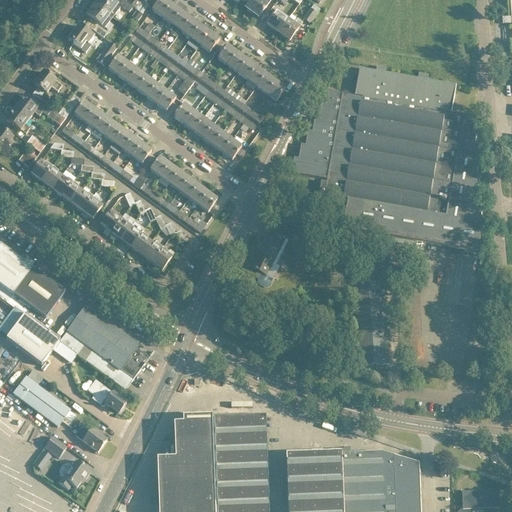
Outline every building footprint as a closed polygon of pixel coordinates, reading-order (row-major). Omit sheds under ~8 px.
[(120,9),(117,7),(108,0),(98,0),(94,6),(112,19),(120,9)] [(118,0),(116,3),(129,13),(132,8),(130,7),(120,0),(118,0)] [(138,0),(135,0),(130,7),(132,8),(141,15),(148,6),(152,0),(141,0),(141,2),(138,0)] [(163,0),(160,0),(152,12),(161,19),(171,6),(163,0)] [(258,19),(264,11),(271,1),(269,0),(263,0),(261,3),(257,0),(252,0),(245,10),(258,19)] [(86,16),(94,23),(101,28),(104,30),(112,19),(94,6),(86,16)] [(181,13),(171,6),(161,19),(171,26),(181,13)] [(319,11),(319,10),(313,6),(303,20),(309,25),(319,11)] [(171,26),(180,33),(190,20),(181,13),(171,26)] [(276,13),(267,26),(278,34),(287,21),(276,13)] [(302,24),(291,15),(287,21),(278,34),(289,42),(299,30),(298,29),(302,24)] [(190,20),(180,33),(190,40),(200,27),(190,20)] [(89,29),(103,40),(107,34),(93,24),(89,29)] [(138,28),(135,33),(145,40),(148,36),(154,27),(149,24),(143,32),(138,28)] [(96,40),(86,33),(78,27),(68,41),(85,54),(90,47),(91,48),(96,40)] [(200,27),(190,40),(200,47),(209,34),(200,27)] [(209,54),(219,41),(209,34),(200,47),(209,54)] [(158,43),(148,36),(145,40),(155,47),(158,43)] [(132,37),(129,41),(139,49),(142,44),(132,37)] [(158,43),(155,47),(164,54),(168,50),(167,50),(172,44),(168,40),(163,47),(158,43)] [(103,67),(117,49),(110,44),(97,62),(103,67)] [(133,64),(142,51),(148,56),(152,51),(142,44),(139,49),(129,61),(133,64)] [(227,47),(217,60),(227,68),(237,54),(227,47)] [(168,50),(164,54),(174,62),(177,58),(168,50)] [(161,59),(152,51),(148,56),(155,61),(150,68),(152,70),(158,62),(158,63),(161,59)] [(227,68),(237,75),(246,61),(237,54),(227,68)] [(118,57),(108,70),(117,78),(127,64),(118,57)] [(181,61),(177,58),(174,62),(184,69),(189,62),(184,58),(181,61)] [(161,59),(158,63),(168,70),(171,66),(161,59)] [(246,61),(237,75),(246,82),(256,69),(246,61)] [(189,62),(184,69),(197,79),(200,75),(191,68),(193,65),(189,62)] [(127,64),(117,78),(127,85),(137,71),(127,64)] [(181,73),(171,66),(168,70),(178,77),(181,73)] [(256,69),(246,82),(256,89),(266,76),(256,69)] [(137,71),(127,85),(137,92),(147,78),(137,71)] [(484,254),(483,238),(481,206),(480,206),(480,207),(479,207),(481,193),(482,193),(478,192),(480,178),(481,178),(477,177),(479,164),(480,164),(480,163),(476,162),(478,149),(479,149),(479,148),(475,147),(477,134),(478,133),(473,133),(476,119),(477,119),(452,114),(456,88),(361,72),(356,97),(329,92),(326,107),(322,106),(320,120),(315,119),(313,133),(308,133),(306,147),(301,146),(299,160),(294,160),(292,175),(315,179),(328,181),(327,184),(322,183),(320,195),(325,196),(325,197),(349,201),(344,229),(342,229),(342,230),(486,255),(484,254)] [(38,89),(33,96),(41,102),(51,89),(57,94),(62,88),(55,83),(55,82),(43,73),(34,86),(38,89)] [(184,82),(178,90),(185,96),(194,83),(181,73),(178,77),(184,82)] [(214,85),(200,75),(197,79),(211,89),(214,85)] [(221,76),(216,83),(219,85),(224,78),(221,76)] [(256,89),(266,96),(275,83),(266,76),(256,89)] [(147,78),(137,92),(146,99),(156,86),(147,78)] [(208,93),(194,83),(185,96),(189,99),(191,96),(194,98),(198,92),(205,97),(208,93)] [(275,103),(285,90),(275,83),(266,96),(275,103)] [(214,85),(211,89),(221,96),(227,88),(221,84),(218,88),(214,85)] [(146,99),(156,106),(166,93),(156,86),(146,99)] [(236,95),(227,88),(221,96),(230,103),(236,95)] [(166,113),(176,100),(166,93),(156,106),(166,113)] [(218,100),(208,93),(205,97),(215,104),(218,100)] [(246,103),(236,95),(230,103),(240,110),(246,103)] [(79,101),(72,96),(58,115),(64,120),(79,101)] [(18,110),(16,109),(16,110),(29,120),(33,113),(39,117),(43,112),(25,98),(20,103),(22,104),(18,110)] [(227,107),(218,100),(215,104),(224,111),(227,107)] [(74,117),(83,124),(93,110),(84,103),(74,117)] [(246,103),(240,110),(250,117),(252,114),(245,108),(248,104),(246,103)] [(184,106),(174,119),(183,126),(193,113),(184,106)] [(227,107),(224,111),(234,118),(237,114),(227,107)] [(7,122),(15,128),(25,136),(30,130),(24,126),(29,120),(16,110),(15,111),(16,112),(12,117),(11,116),(7,122)] [(59,127),(65,120),(64,120),(58,115),(52,110),(46,118),(59,127)] [(93,131),(103,117),(93,110),(83,124),(93,131)] [(193,113),(183,126),(193,133),(203,120),(193,113)] [(246,121),(237,114),(234,118),(243,126),(246,121)] [(262,121),(252,114),(250,117),(259,125),(262,121)] [(91,134),(100,141),(103,138),(113,124),(103,117),(93,131),(91,134)] [(193,133),(203,140),(212,127),(203,120),(193,133)] [(256,128),(246,121),(243,126),(253,132),(256,128)] [(113,124),(103,138),(112,145),(122,131),(113,124)] [(212,127),(203,140),(212,147),(222,134),(212,127)] [(64,128),(61,132),(71,140),(75,136),(64,128)] [(0,148),(8,155),(13,148),(8,145),(12,139),(0,130),(0,148)] [(122,131),(112,145),(122,152),(132,138),(122,131)] [(222,134),(212,147),(222,155),(232,141),(222,134)] [(84,143),(75,136),(71,140),(81,147),(84,143)] [(44,147),(32,137),(26,144),(39,154),(44,147)] [(122,152),(132,159),(142,146),(132,138),(122,152)] [(236,144),(233,143),(232,141),(222,155),(232,162),(245,143),(240,139),(236,144)] [(94,150),(84,143),(81,147),(91,154),(94,150)] [(141,166),(151,153),(142,146),(132,159),(141,166)] [(104,157),(94,150),(91,154),(100,161),(104,157)] [(25,153),(18,162),(28,169),(35,160),(25,153)] [(104,157),(100,161),(110,169),(113,164),(104,157)] [(71,159),(70,165),(81,166),(83,167),(84,160),(73,159),(71,159)] [(159,159),(150,172),(159,179),(169,166),(159,159)] [(31,176),(41,184),(53,168),(47,164),(46,166),(41,162),(31,176)] [(123,171),(113,164),(110,169),(119,176),(123,171)] [(81,166),(80,173),(91,174),(93,174),(94,168),(83,167),(81,166)] [(159,179),(169,186),(179,173),(169,166),(159,179)] [(58,172),(53,168),(41,184),(51,191),(61,177),(56,174),(58,172)] [(132,178),(123,171),(119,176),(129,183),(132,178)] [(179,193),(188,180),(179,173),(169,186),(179,193)] [(146,180),(140,176),(133,185),(147,195),(150,191),(157,182),(151,178),(144,187),(142,186),(146,180)] [(61,177),(51,191),(61,199),(73,183),(67,179),(66,181),(61,177)] [(188,180),(179,193),(188,200),(198,187),(188,180)] [(78,187),(73,183),(61,199),(71,206),(81,192),(77,189),(78,187)] [(208,194),(198,187),(188,200),(198,207),(208,194)] [(150,191),(147,195),(157,203),(160,198),(150,191)] [(86,196),(81,192),(71,206),(82,214),(93,198),(88,194),(86,196)] [(130,194),(124,197),(130,209),(135,206),(134,205),(130,194)] [(207,214),(217,201),(208,194),(198,207),(207,214)] [(93,198),(82,214),(92,221),(102,208),(97,204),(100,200),(99,198),(95,195),(93,198)] [(160,198),(157,203),(166,210),(173,201),(172,201),(172,202),(168,199),(165,202),(160,198)] [(177,204),(173,201),(166,210),(176,217),(179,213),(174,209),(177,204)] [(140,202),(134,205),(135,206),(140,216),(146,214),(145,212),(140,202)] [(150,209),(145,212),(146,214),(150,224),(156,221),(155,220),(150,209)] [(179,213),(176,217),(185,224),(189,220),(179,213)] [(125,216),(124,216),(122,219),(117,215),(115,217),(110,214),(100,227),(111,235),(125,216)] [(126,225),(130,220),(125,216),(111,235),(121,242),(131,229),(126,225)] [(161,217),(155,220),(156,221),(161,231),(166,229),(166,227),(161,217)] [(201,222),(198,227),(189,220),(185,224),(199,234),(206,225),(201,222)] [(166,229),(171,239),(177,236),(176,235),(171,224),(166,227),(166,229)] [(280,234),(293,241),(297,233),(284,226),(280,234)] [(135,232),(131,229),(121,242),(131,250),(143,234),(137,230),(135,232)] [(182,232),(176,235),(177,236),(182,247),(186,241),(182,232)] [(148,238),(143,234),(131,250),(141,257),(151,244),(146,240),(148,238)] [(262,257),(260,256),(253,270),(257,272),(256,273),(258,274),(259,273),(268,277),(286,241),(272,234),(264,249),(266,250),(262,257)] [(320,241),(318,249),(334,253),(337,246),(320,241)] [(157,245),(156,247),(151,244),(141,257),(151,265),(163,249),(157,245)] [(0,297),(8,303),(13,297),(32,270),(0,246),(0,297)] [(166,255),(168,253),(163,249),(151,265),(162,272),(172,259),(166,255)] [(32,270),(13,297),(45,321),(65,294),(32,270)] [(355,286),(361,367),(389,364),(383,284),(355,286)] [(66,334),(59,343),(77,357),(83,361),(125,392),(133,381),(149,359),(136,350),(138,348),(85,309),(79,317),(66,334)] [(24,317),(6,341),(41,367),(59,343),(24,317)] [(244,326),(230,319),(224,331),(238,338),(244,326)] [(69,413),(25,380),(13,396),(57,429),(62,423),(68,428),(75,418),(69,413)] [(113,395),(95,382),(88,392),(94,397),(92,399),(104,408),(105,405),(118,415),(126,404),(113,394),(113,395)] [(2,439),(12,444),(18,432),(20,433),(27,419),(13,412),(15,408),(3,403),(0,408),(0,422),(15,429),(13,432),(7,429),(2,439)] [(269,511),(266,418),(185,420),(185,426),(176,427),(177,462),(159,462),(160,511),(421,511),(420,465),(383,454),(288,458),(289,511),(269,511)] [(102,438),(103,437),(92,430),(92,431),(84,425),(75,437),(98,454),(107,442),(102,438)] [(52,439),(45,450),(59,460),(66,449),(52,439)] [(43,453),(34,466),(41,472),(51,459),(43,453)] [(59,473),(60,478),(62,479),(58,485),(68,492),(71,487),(76,490),(84,479),(86,480),(90,474),(73,462),(70,466),(69,465),(64,466),(61,468),(59,473)] [(461,511),(459,511),(492,511),(493,510),(500,510),(500,492),(463,493),(463,511),(461,511)] [(24,496),(22,502),(31,506),(33,499),(24,496)]
